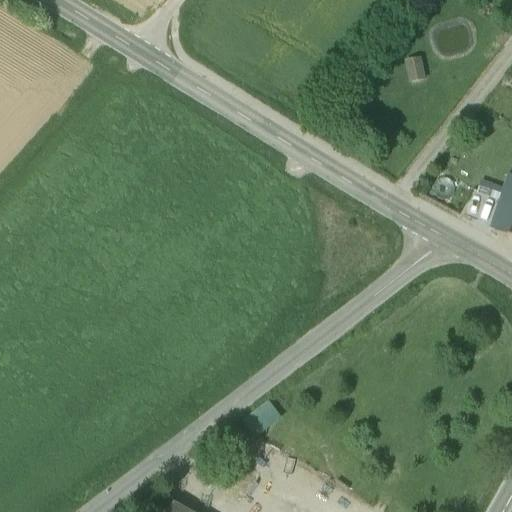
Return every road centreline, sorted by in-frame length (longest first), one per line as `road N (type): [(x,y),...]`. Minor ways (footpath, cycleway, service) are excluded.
road 1 (tertiary): [(55,0),(445,237)]
road 2 (tertiary): [(93,511),(445,237)]
